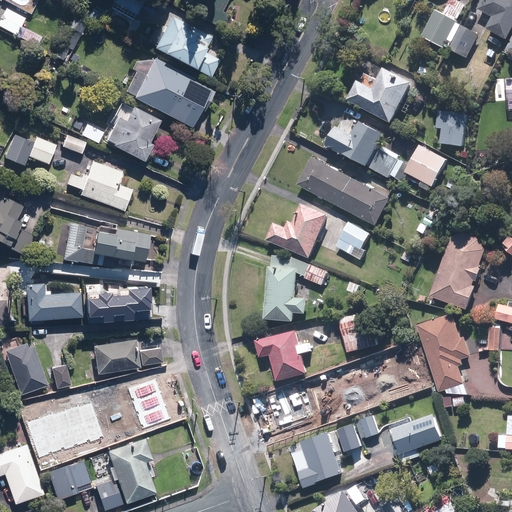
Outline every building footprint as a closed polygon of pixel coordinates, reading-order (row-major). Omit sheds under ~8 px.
[(220,11),(225,0),(191,0),(186,10),(223,29),(230,16),(220,11)] [(508,38),(511,29),(511,0),(483,0),(479,8),(494,16),(488,28),(508,38)] [(7,10),(0,22),(0,27),(36,46),(41,37),(26,29),(24,32),(19,29),(25,19),(7,10)] [(458,22),(436,10),(423,36),(468,58),(479,34),(457,23),(458,22)] [(210,37),(171,17),(155,48),(209,76),(218,59),(203,51),(210,37)] [(154,58),(133,97),(191,127),(210,90),(191,80),(192,79),(154,58)] [(359,81),(349,100),(392,123),(413,84),(385,69),(374,89),(359,81)] [(147,142),(159,121),(132,107),(124,121),(118,118),(107,139),(113,142),(112,145),(142,161),(151,144),(147,142)] [(463,146),(468,114),(440,111),(438,127),(443,128),(441,143),(463,146)] [(338,127),(328,146),(368,166),(384,134),(359,121),(352,134),(338,127)] [(6,157),(23,165),(33,142),(15,135),(6,157)] [(67,135),(62,147),(81,154),(85,142),(67,135)] [(36,138),(29,156),(48,164),(56,146),(36,138)] [(420,145),(406,172),(432,186),(447,159),(420,145)] [(313,158),(299,184),(377,225),(391,198),(313,158)] [(82,188),(80,194),(122,210),(130,189),(117,183),(121,172),(92,161),(85,180),(70,174),(67,183),(82,188)] [(18,227),(20,222),(16,220),(22,206),(2,197),(0,201),(0,242),(5,244),(25,255),(35,236),(18,227)] [(275,223),(268,240),(310,258),(328,215),(303,204),(294,223),(290,221),(287,228),(275,223)] [(371,233),(351,222),(338,246),(358,256),(371,233)] [(84,227),(69,224),(63,258),(113,268),(116,256),(143,261),(148,235),(96,225),(92,250),(80,248),(84,227)] [(463,232),(452,238),(431,296),(467,309),(475,286),(473,285),(486,250),(481,238),(463,232)] [(415,254),(403,249),(399,259),(411,263),(415,254)] [(328,272),(300,260),(295,257),(274,256),(273,267),(271,267),(266,318),(294,321),(295,312),(305,313),(307,299),(296,298),(299,273),(306,276),(306,277),(323,284),(328,272)] [(361,285),(351,281),(347,291),(357,295),(361,285)] [(25,285),(28,320),(82,316),(80,292),(43,294),(42,284),(25,285)] [(89,300),(90,317),(104,316),(105,323),(135,320),(134,311),(151,310),(150,303),(152,302),(151,289),(129,290),(130,296),(113,297),(113,292),(100,293),(100,299),(89,300)] [(511,307),(500,305),(497,319),(511,322),(511,307)] [(341,319),(349,351),(376,345),(368,313),(341,319)] [(453,314),(418,325),(440,392),(465,384),(459,366),(464,364),(462,359),(471,356),(465,338),(461,339),(453,314)] [(500,328),(491,328),(490,348),(500,349),(500,328)] [(307,373),(297,331),(258,340),(262,357),(272,355),(278,380),(307,373)] [(93,347),(97,374),(139,367),(135,340),(93,347)] [(25,343),(5,351),(20,393),(46,384),(32,346),(27,348),(25,343)] [(140,352),(142,365),(161,361),(159,348),(140,352)] [(64,365),(52,368),(57,388),(69,385),(64,365)] [(418,365),(397,373),(405,396),(426,388),(418,365)] [(323,374),(318,383),(308,379),(299,401),(332,414),(338,401),(353,408),(387,394),(379,376),(353,385),(323,374)] [(156,379),(128,389),(143,429),(170,418),(156,379)] [(74,391),(78,405),(106,397),(102,383),(74,391)] [(91,402),(28,423),(39,458),(103,437),(91,402)] [(380,433),(374,415),(357,421),(363,437),(366,435),(367,437),(380,433)] [(394,444),(398,455),(443,439),(434,415),(391,430),(396,443),(394,444)] [(362,447),(356,428),(342,433),(348,451),(362,447)] [(343,473),(329,432),(303,442),(312,467),(301,471),(306,487),(319,483),(318,482),(343,473)] [(144,437),(107,449),(125,502),(155,492),(144,461),(151,459),(144,437)] [(43,493),(25,444),(0,452),(0,474),(4,473),(15,503),(43,493)] [(82,460),(49,470),(58,499),(77,492),(75,486),(89,482),(82,460)] [(114,480),(96,486),(104,509),(122,503),(114,480)] [(345,491),(315,511),(358,511),(355,507),(367,499),(358,485),(346,492),(345,491)] [(384,507),(387,511),(409,511),(414,510),(404,494),(384,507)] [(458,511),(447,494),(427,508),(429,511),(458,511)]
